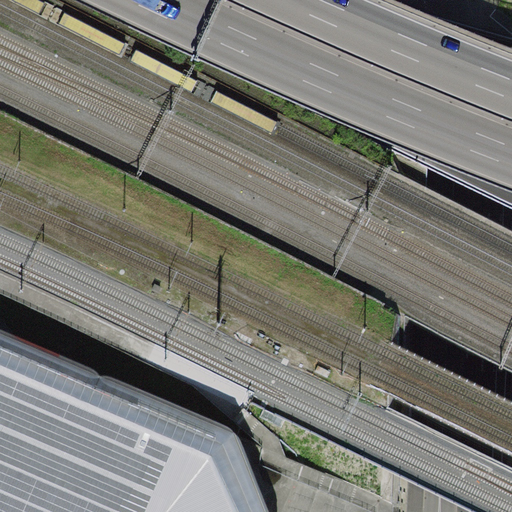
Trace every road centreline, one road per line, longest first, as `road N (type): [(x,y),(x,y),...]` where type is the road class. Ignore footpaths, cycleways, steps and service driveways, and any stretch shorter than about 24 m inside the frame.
road 1 (tertiary): [(439,511),(448,9)]
road 2 (motorway): [(120,0),(511,194)]
road 3 (motorway): [(152,0),(511,155)]
road 4 (motorway): [(511,88),(300,0)]
road 5 (motorway): [(511,60),(339,0)]
